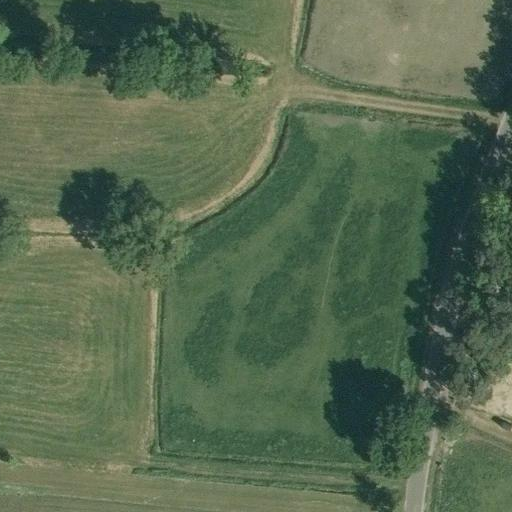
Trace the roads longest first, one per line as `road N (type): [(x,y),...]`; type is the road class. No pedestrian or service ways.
road 1 (track): [(511,117),(300,95),(0,92)]
road 2 (unclassified): [(420,511),(453,300),(511,145)]
road 3 (track): [(147,463),(424,488)]
